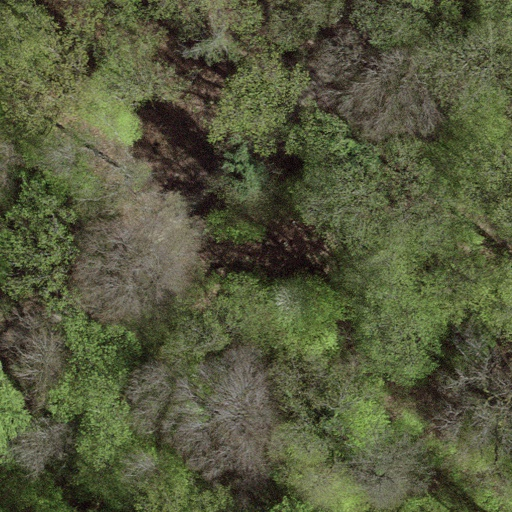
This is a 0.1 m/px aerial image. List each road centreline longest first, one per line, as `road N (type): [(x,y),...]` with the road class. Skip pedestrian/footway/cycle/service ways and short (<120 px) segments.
road 1 (track): [(408,0),(184,205)]
road 2 (track): [(184,205),(100,283),(0,348)]
